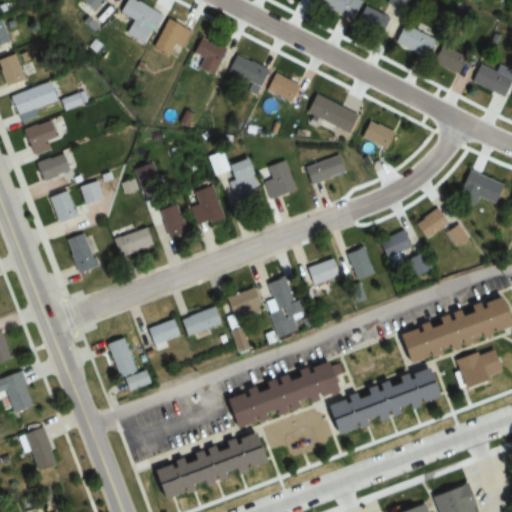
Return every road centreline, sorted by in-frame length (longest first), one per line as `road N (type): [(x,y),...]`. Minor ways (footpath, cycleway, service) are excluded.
road 1 (residential): [(48,322),(392,190),(424,167),(461,122)]
road 2 (tertiary): [(0,198),(120,511)]
road 3 (residential): [(221,0),(511,146)]
road 4 (residential): [(259,511),(511,415)]
